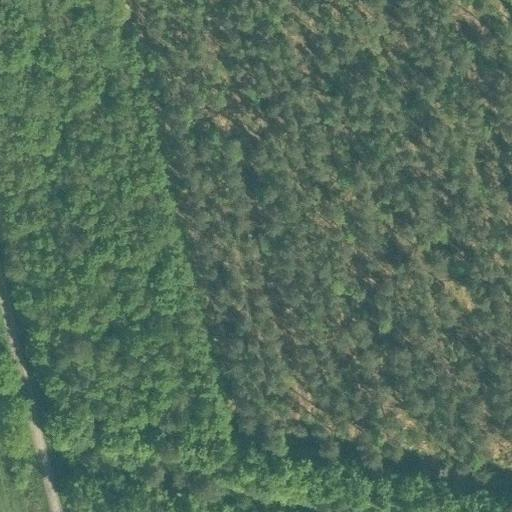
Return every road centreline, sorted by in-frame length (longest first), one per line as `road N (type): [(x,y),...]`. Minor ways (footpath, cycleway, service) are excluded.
road 1 (track): [(320,511),(43,465)]
road 2 (unclassified): [(55,511),(0,289)]
